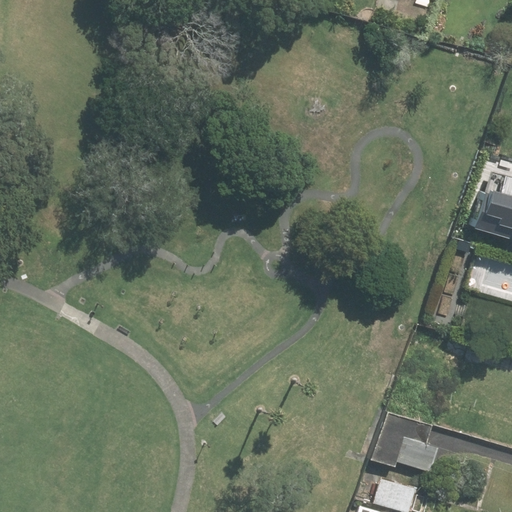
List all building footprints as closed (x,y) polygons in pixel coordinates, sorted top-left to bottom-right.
[(502,264),(474,255),(468,274),(496,283),(502,264)] [(424,392),(429,372),(458,380),(462,367),(449,364),(455,342),(415,332),(400,386),(424,392)] [(433,425),(387,411),(372,460),(395,468),(397,462),(431,473),(439,448),(427,444),(433,425)] [(408,511),(415,484),(374,474),(367,504),(402,511),(408,511)] [(387,511),(354,503),(351,511),(387,511)]
